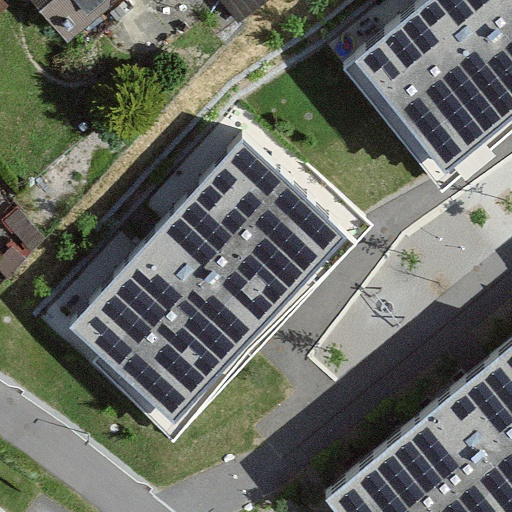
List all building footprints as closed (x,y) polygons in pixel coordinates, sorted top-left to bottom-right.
[(46,0),(75,31),(109,0),(221,0),(243,23),(265,0),(46,0)] [(511,0),(394,0),(331,52),(427,169),(511,98),(511,0)] [(72,332),(186,432),(359,236),(245,136),(72,332)] [(0,245),(12,259),(44,230),(23,207),(0,227),(0,245)] [(511,511),(511,321),(325,475),(355,511),(511,511)]
